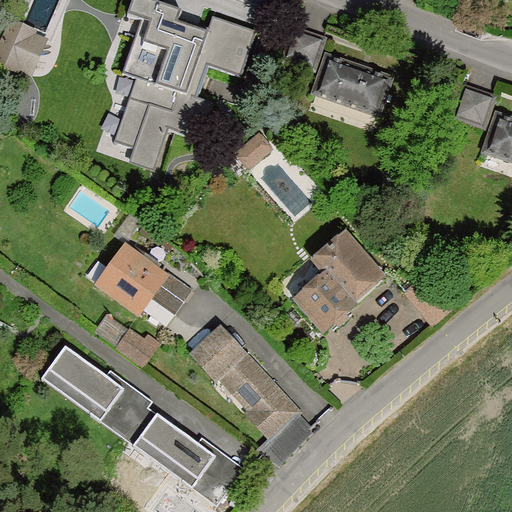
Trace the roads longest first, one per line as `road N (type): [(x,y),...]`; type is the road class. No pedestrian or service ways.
road 1 (residential): [(263,511),(341,431),(511,292)]
road 2 (residential): [(511,59),(351,0)]
